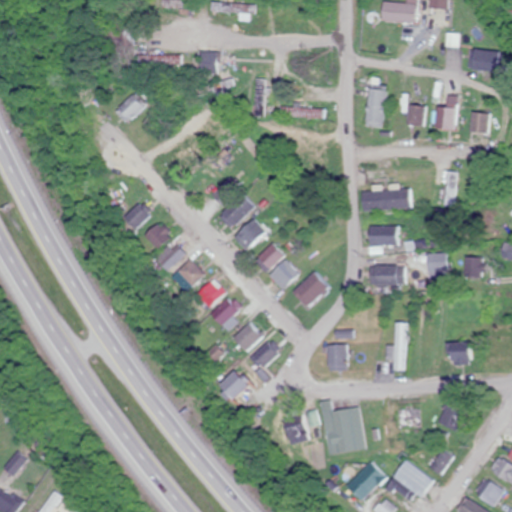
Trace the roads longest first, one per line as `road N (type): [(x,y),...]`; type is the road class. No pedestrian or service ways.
road 1 (motorway): [(253,511),(98,310),(0,125)]
road 2 (residential): [(347,0),(353,265),(341,310),(301,382)]
road 3 (motorway): [(0,244),(79,376),(185,511)]
road 4 (residential): [(316,352),(134,152)]
road 5 (residential): [(301,382),(324,392),(511,384)]
road 6 (residential): [(347,43),(210,26)]
road 7 (residential): [(511,401),(434,511)]
